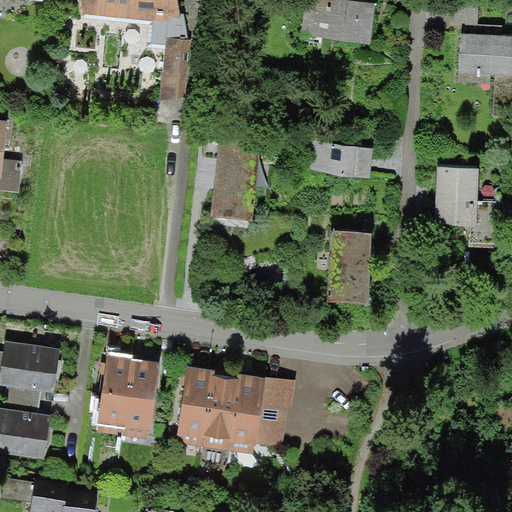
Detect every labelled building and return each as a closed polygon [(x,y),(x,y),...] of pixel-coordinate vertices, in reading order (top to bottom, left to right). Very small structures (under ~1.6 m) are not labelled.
[(81,0),(85,18),(149,24),(147,46),(166,49),(160,100),(184,101),(191,38),(188,38),(184,15),(180,13),(177,0),(81,0)] [(377,4),(347,0),(305,0),(301,35),(371,45),(377,4)] [(478,0),(451,0),(450,23),(462,23),(477,24),(478,0)] [(511,25),(477,24),(462,23),(459,81),(495,83),(493,116),(511,116),(511,25)] [(0,188),(27,191),(30,158),(3,156),(7,118),(0,116),(0,188)] [(259,134),(217,128),(207,215),(248,220),(259,134)] [(371,145),(306,137),(302,170),(367,178),(371,145)] [(477,165),(435,163),(432,222),(469,224),(468,246),(505,248),(508,199),(476,197),(477,165)] [(367,230),(328,228),(325,300),(364,301),(367,230)] [(60,348),(5,340),(0,375),(0,384),(10,385),(41,390),(54,392),(60,348)] [(133,355),(107,351),(97,423),(123,427),(133,358),(133,355)] [(160,361),(133,358),(123,427),(122,435),(148,439),(160,361)] [(265,378),(187,366),(175,442),(252,454),(254,444),(282,448),(288,408),(291,409),(296,380),(266,376),(265,378)] [(41,390),(10,385),(6,409),(37,413),(41,390)] [(6,409),(0,407),(0,452),(44,459),(51,415),(37,413),(6,409)] [(2,498),(32,502),(34,486),(35,482),(5,477),(2,498)] [(67,491),(34,486),(32,502),(30,511),(61,511),(63,505),(65,506),(67,491)]
